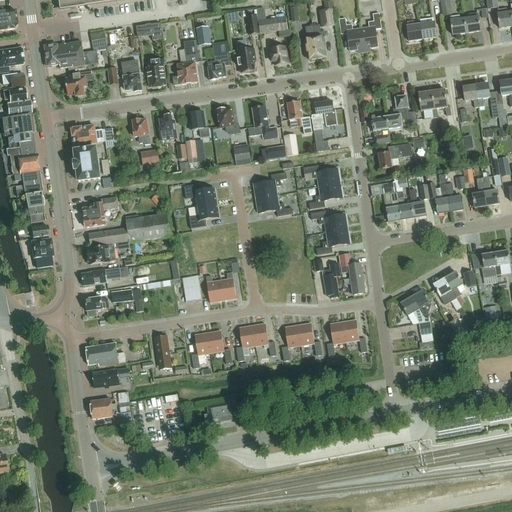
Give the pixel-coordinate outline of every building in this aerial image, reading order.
[(57,0),(58,0),(60,10),(69,8),(69,10),(84,7),(132,0),(57,0)] [(333,0),(323,0),(325,11),(333,10),(335,10),(333,0)] [(452,16),(451,10),(449,0),(441,0),(444,17),(452,16)] [(500,9),(498,0),(487,0),(489,11),(500,9)] [(290,9),(292,24),(299,23),(297,8),(290,9)] [(264,9),(257,10),(259,23),(266,21),(264,9)] [(322,28),(335,26),(333,10),(325,11),(319,12),(322,28)] [(511,27),(511,15),(511,14),(508,15),(507,10),(498,11),(499,17),(498,17),(500,30),(511,27)] [(0,32),(15,31),(18,27),(15,12),(5,13),(0,13),(0,32)] [(369,29),(361,30),(364,51),(378,49),(375,31),(382,30),(379,14),(373,15),(374,22),(368,23),(369,29)] [(465,20),(467,34),(482,32),(480,19),(479,19),(478,14),(469,15),(470,20),(465,20)] [(467,34),(465,20),(461,21),(460,16),(451,18),(452,23),(451,23),(453,36),(467,34)] [(250,37),(259,35),(256,17),(248,18),(250,37)] [(259,23),(257,23),(259,35),(278,32),(279,39),(291,37),(290,31),(287,31),(285,19),(266,21),(259,23)] [(345,19),(339,20),(341,36),(347,35),(350,53),(364,51),(361,30),(353,31),(352,26),(346,26),(345,19)] [(207,20),(195,21),(199,48),(211,46),(207,20)] [(421,27),(423,40),(437,38),(435,25),(434,25),(433,20),(427,21),(428,26),(421,27)] [(423,40),(421,27),(415,28),(414,23),(407,24),(408,29),(407,29),(409,42),(423,40)] [(163,40),(161,24),(160,24),(150,26),(150,28),(146,28),(146,26),(137,28),(138,38),(148,37),(148,34),(152,34),(153,42),(163,40)] [(312,28),(316,60),(325,59),(322,34),(320,34),(319,27),(312,28)] [(308,61),(316,60),(312,28),(305,29),(306,36),(305,36),(308,61)] [(105,33),(91,35),(92,42),(106,40),(105,33)] [(108,51),(106,40),(92,42),(94,53),(97,52),(108,51)] [(254,51),(248,52),(246,41),(236,43),(237,53),(238,60),(237,61),(238,69),(240,68),(241,75),(257,72),(254,51)] [(200,64),(197,43),(197,42),(184,43),(187,65),(178,66),(180,78),(173,79),(174,87),(198,83),(195,64),(200,64)] [(82,43),(45,48),(47,68),(60,66),(60,70),(68,69),(68,73),(85,70),(85,67),(98,65),(97,52),(94,53),(84,54),(82,43)] [(229,44),(216,46),(217,55),(229,53),(230,53),(229,44)] [(275,66),(287,64),(285,49),(277,50),(276,46),(269,47),(271,63),(274,63),(275,66)] [(0,75),(8,74),(7,68),(24,65),(22,50),(0,52),(0,75)] [(231,67),(229,53),(217,55),(213,56),(214,62),(208,63),(209,69),(208,69),(210,82),(218,81),(218,79),(226,78),(225,68),(231,67)] [(157,90),(158,87),(166,86),(163,67),(165,66),(164,60),(153,61),(154,68),(147,69),(150,89),(151,89),(153,91),(157,90)] [(134,92),(142,91),(138,61),(121,64),(126,92),(134,90),(134,92)] [(111,86),(119,85),(117,69),(109,71),(111,86)] [(24,88),(24,83),(26,83),(25,78),(23,79),(23,75),(17,76),(17,75),(1,78),(3,87),(11,86),(11,89),(24,88)] [(87,83),(93,82),(92,76),(81,78),(80,76),(74,77),(74,79),(66,81),(66,82),(64,83),(64,87),(67,88),(68,97),(76,95),(77,98),(85,97),(84,89),(87,88),(87,83)] [(510,109),(511,109),(511,81),(500,83),(501,92),(495,93),(499,118),(501,129),(509,127),(507,112),(504,113),(502,98),(511,96),(511,99),(509,99),(510,109)] [(499,118),(495,93),(489,94),(488,85),(476,86),(479,109),(483,108),(482,100),(490,99),(493,119),(499,118)] [(475,110),(479,109),(476,86),(464,88),(466,103),(474,101),(475,110)] [(11,105),(27,103),(26,100),(28,99),(27,94),(25,94),(25,91),(13,93),(13,91),(3,93),(4,102),(10,101),(11,105)] [(446,91),(433,92),(435,110),(437,110),(446,109),(447,117),(452,117),(451,108),(449,109),(446,91)] [(433,92),(419,94),(421,112),(433,111),(434,119),(439,118),(437,110),(435,110),(433,92)] [(387,118),(389,130),(403,128),(403,126),(417,124),(415,112),(406,114),(405,109),(409,108),(407,96),(395,98),(397,110),(393,110),(394,117),(387,118)] [(335,112),(333,112),(332,102),(315,105),(316,116),(311,116),(314,132),(323,130),(322,123),(325,123),(326,128),(338,126),(335,112)] [(29,103),(27,103),(11,105),(7,106),(9,117),(30,114),(29,103)] [(303,127),(303,130),(304,136),(312,135),(311,129),(310,118),(303,119),(300,103),(287,105),(290,121),(297,120),(298,128),(303,127)] [(255,129),(248,130),(249,137),(263,135),(264,141),(278,139),(276,129),(269,130),(266,108),(252,110),(255,129)] [(232,110),(218,112),(220,128),(226,127),(227,134),(230,133),(230,136),(241,135),(239,125),(237,126),(235,118),(233,118),(232,110)] [(469,123),(467,111),(461,112),(463,124),(469,123)] [(209,129),(206,129),(204,113),(190,115),(191,125),(190,125),(190,126),(190,130),(191,131),(192,131),(192,132),(200,130),(202,139),(210,138),(209,129)] [(21,176),(39,173),(37,156),(35,156),(34,147),(33,147),(31,131),(32,131),(31,116),(2,120),(4,138),(7,137),(9,150),(6,151),(7,157),(9,157),(12,177),(19,176),(21,176)] [(161,141),(177,139),(174,116),(165,117),(166,119),(160,120),(161,128),(159,128),(161,141)] [(461,117),(454,118),(455,132),(462,131),(461,117)] [(391,144),(389,130),(387,118),(372,120),(374,133),(375,132),(376,138),(374,138),(376,147),(391,144)] [(145,146),(151,145),(147,120),(133,123),(135,138),(139,138),(140,145),(145,144),(145,146)] [(94,127),(72,130),(74,147),(104,142),(104,143),(114,142),(112,130),(95,132),(94,127)] [(506,129),(498,130),(500,139),(507,138),(506,129)] [(493,131),(484,132),(485,139),(494,138),(493,131)] [(285,146),(287,157),(299,156),(296,136),(284,138),(285,146)] [(413,142),(415,150),(425,148),(424,140),(413,142)] [(190,164),(198,163),(195,141),(187,142),(190,164)] [(330,152),(328,142),(316,144),(317,153),(330,152)] [(188,159),(187,145),(178,146),(180,161),(188,159)] [(411,145),(399,147),(389,149),(389,154),(379,156),(381,171),(393,169),(392,168),(400,166),(399,159),(413,157),(411,145)] [(287,157),(285,146),(267,149),(269,160),(287,157)] [(234,151),(235,162),(251,160),(249,149),(234,151)] [(79,183),(100,180),(96,150),(75,152),(79,183)] [(144,167),(160,165),(158,152),(142,154),(144,167)] [(501,176),(498,160),(499,160),(498,153),(494,154),(493,156),(492,157),(491,158),(492,161),(491,161),(494,177),(501,176)] [(507,159),(499,160),(502,178),(511,176),(507,159)] [(319,187),(319,188),(340,185),(340,183),(338,170),(319,173),(318,168),(303,170),(304,177),(311,175),(312,181),(318,180),(319,187)] [(463,172),(466,185),(475,184),(472,171),(463,172)] [(21,176),(13,177),(14,183),(22,182),(23,191),(16,192),(17,199),(25,197),(41,195),(42,193),(41,187),(41,184),(41,183),(40,183),(40,181),(39,173),(21,176)] [(256,196),(257,200),(277,197),(276,193),(275,188),(281,187),(280,181),(287,180),(286,174),(271,176),(272,183),(254,186),(256,196)] [(464,178),(457,179),(459,189),(466,188),(464,178)] [(110,179),(103,180),(104,189),(111,188),(111,184),(110,179)] [(406,179),(398,180),(400,189),(408,188),(406,179)] [(483,180),(488,207),(493,207),(500,205),(498,192),(492,193),(490,184),(489,179),(483,180)] [(483,180),(477,181),(480,195),(473,196),(475,207),(475,210),(488,207),(483,180)] [(383,186),(384,196),(395,194),(394,184),(383,186)] [(195,203),(196,208),(217,204),(217,200),(215,189),(201,192),(200,185),(184,188),(186,200),(194,199),(195,203)] [(308,205),(309,212),(325,209),(324,203),(342,200),(340,185),(319,188),(321,198),(315,199),(315,204),(308,205)] [(438,200),(436,185),(428,186),(431,201),(438,200)] [(447,186),(451,214),(464,212),(463,207),(462,198),(455,199),(453,185),(447,186)] [(430,201),(428,186),(421,187),(423,202),(430,201)] [(447,186),(441,187),(442,193),(444,201),(436,202),(437,207),(438,216),(451,214),(447,186)] [(410,192),(411,205),(414,220),(427,218),(425,204),(418,205),(416,191),(410,192)] [(405,206),(404,199),(403,194),(398,195),(402,222),(414,220),(411,205),(405,206)] [(41,195),(25,197),(29,217),(31,217),(32,224),(45,222),(46,221),(45,218),(44,217),(43,217),(43,215),(44,215),(43,213),(44,211),(43,210),(43,208),(44,206),(43,199),(41,198),(41,195)] [(151,200),(157,207),(164,202),(157,195),(151,200)] [(389,224),(402,222),(398,195),(392,196),(394,210),(387,211),(389,224)] [(277,211),(278,218),(293,215),(292,209),(285,210),(284,205),(278,206),(277,197),(257,200),(259,214),(275,212),(277,211)] [(119,210),(119,207),(118,198),(112,199),(101,201),(102,205),(95,206),(95,207),(95,209),(83,210),(86,229),(92,228),(106,227),(106,226),(104,212),(119,210)] [(189,218),(191,230),(207,228),(206,221),(220,219),(217,204),(196,208),(197,216),(189,218)] [(347,230),(345,216),(326,219),(325,213),(310,216),(311,222),(318,221),(319,226),(325,225),(326,234),(347,230)] [(139,216),(126,218),(128,230),(89,236),(91,248),(129,242),(130,244),(171,238),(167,215),(139,219),(139,216)] [(33,240),(48,237),(47,227),(29,230),(24,230),(24,235),(32,234),(33,240)] [(331,248),(350,245),(347,231),(326,234),(328,243),(322,244),(323,250),(316,251),(317,257),(332,254),(331,248)] [(51,258),(53,257),(51,241),(31,243),(33,260),(36,260),(38,270),(52,268),(51,258)] [(90,267),(116,263),(114,247),(88,251),(90,267)] [(495,270),(497,278),(502,278),(501,276),(511,274),(508,254),(495,256),(497,269),(495,270)] [(350,255),(338,257),(340,269),(348,268),(347,265),(351,265),(350,255)] [(482,272),(484,281),(497,278),(495,270),(497,269),(495,256),(482,258),(484,271),(482,272)] [(322,261),(313,262),(315,274),(322,273),(325,297),(330,297),(331,300),(339,298),(336,278),(341,277),(338,264),(330,266),(331,271),(324,272),(322,261)] [(349,266),(354,296),(365,294),(361,265),(349,266)] [(128,268),(82,275),(84,288),(108,284),(107,281),(129,278),(128,268)] [(456,299),(461,296),(457,289),(463,285),(457,273),(446,280),(452,292),(456,299)] [(476,286),(473,273),(464,275),(467,288),(476,286)] [(228,281),(220,282),(223,303),(237,300),(232,274),(227,275),(228,281)] [(212,277),(206,278),(210,305),(223,303),(220,282),(213,284),(212,277)] [(198,279),(182,281),(186,303),(202,301),(198,279)] [(456,299),(452,292),(446,280),(434,287),(445,306),(450,303),(456,299)] [(132,291),(133,301),(141,300),(140,290),(132,291)] [(112,293),(113,303),(133,301),(132,291),(112,293)] [(420,330),(432,329),(431,323),(430,317),(429,315),(431,306),(430,305),(431,304),(424,292),(413,298),(424,319),(425,324),(419,324),(420,330)] [(419,319),(419,324),(425,324),(424,319),(413,298),(401,305),(408,317),(415,313),(419,319)] [(101,299),(85,301),(87,313),(88,313),(89,318),(96,317),(96,312),(103,311),(103,310),(106,310),(105,303),(102,304),(101,299)] [(486,321),(499,319),(497,307),(484,309),(486,321)] [(357,322),(343,324),(347,344),(360,342),(362,354),(368,353),(367,351),(368,351),(366,339),(360,340),(357,322)] [(468,329),(468,323),(453,331),(457,338),(469,331),(469,330),(468,329)] [(333,345),(327,346),(329,359),(336,358),(334,346),(347,344),(343,324),(330,326),(333,345)] [(253,328),(256,348),(264,347),(265,349),(269,348),(271,358),(277,357),(275,343),(269,344),(266,325),(253,328)] [(311,325),(298,327),(301,347),(314,345),(316,358),(322,357),(320,343),(314,344),(311,325)] [(484,326),(468,329),(469,330),(469,331),(470,336),(476,335),(482,334),(485,334),(485,333),(485,331),(484,326)] [(288,348),(282,349),(284,362),(290,362),(288,349),(301,347),(298,327),(285,329),(288,348)] [(248,349),(256,348),(253,328),(240,330),(243,349),(236,350),(239,363),(245,362),(243,353),(249,352),(248,349)] [(221,333),(208,335),(211,355),(224,353),(226,365),(233,364),(231,350),(224,351),(221,333)] [(198,356),(192,357),(194,371),(200,370),(199,357),(211,355),(208,335),(195,337),(198,356)] [(433,335),(421,336),(422,343),(433,342),(433,335)] [(172,370),(167,337),(155,339),(160,367),(163,367),(163,371),(172,370)] [(98,368),(127,364),(125,354),(117,355),(116,345),(86,350),(89,367),(98,365),(98,368)] [(144,371),(154,369),(153,363),(143,365),(144,371)] [(94,390),(120,386),(118,369),(92,372),(94,390)] [(233,407),(237,406),(236,400),(227,401),(227,404),(208,407),(209,415),(205,416),(206,422),(210,421),(211,424),(215,423),(215,424),(221,423),(221,422),(235,420),(233,407)] [(93,421),(113,418),(111,401),(90,403),(93,421)] [(131,408),(121,409),(124,424),(133,422),(131,408)] [(7,466),(6,465),(5,456),(0,456),(0,474),(8,474),(7,472),(8,471),(7,466)]
